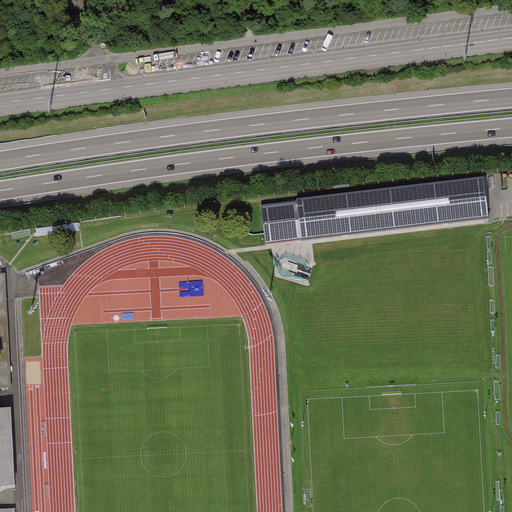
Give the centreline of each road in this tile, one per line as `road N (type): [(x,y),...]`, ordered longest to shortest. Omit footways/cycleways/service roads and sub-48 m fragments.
road 1 (tertiary): [(0,100),(511,37)]
road 2 (motorway): [(0,190),(511,127)]
road 3 (motorway): [(511,98),(0,161)]
